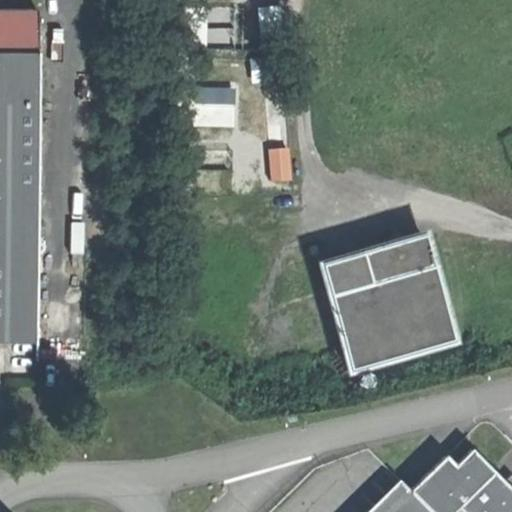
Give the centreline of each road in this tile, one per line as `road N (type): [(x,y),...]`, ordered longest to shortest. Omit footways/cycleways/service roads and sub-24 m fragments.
road 1 (unclassified): [(275,451),(511,393)]
road 2 (unclassified): [(133,475),(275,451)]
road 3 (unclassified): [(0,502),(36,484),(133,475)]
